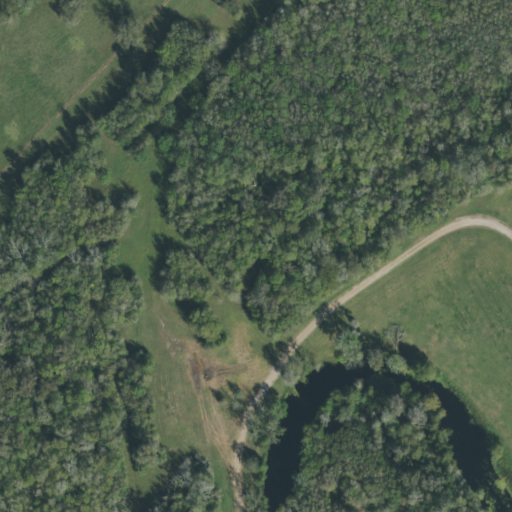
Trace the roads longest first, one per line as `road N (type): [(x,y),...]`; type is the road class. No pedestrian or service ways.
road 1 (residential): [(511,209),(417,251),(318,309),(259,364),(208,382),(170,360),(156,303),(157,139)]
road 2 (residential): [(266,0),(157,139),(0,305)]
road 3 (residential): [(208,382),(203,434),(139,511)]
